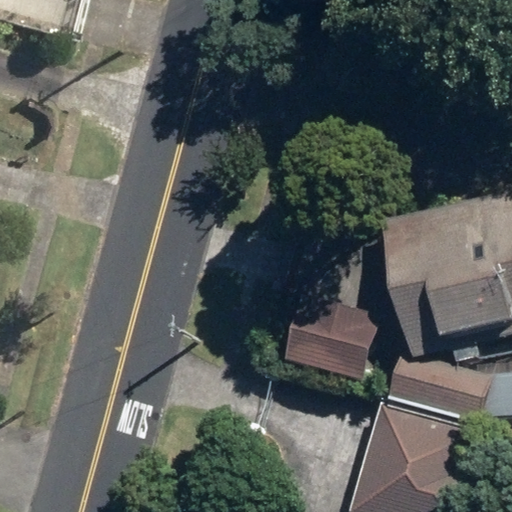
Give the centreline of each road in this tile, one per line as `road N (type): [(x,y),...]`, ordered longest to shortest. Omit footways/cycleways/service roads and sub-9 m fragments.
road 1 (tertiary): [(82,511),(222,0)]
road 2 (unknown): [(191,113),(0,60)]
